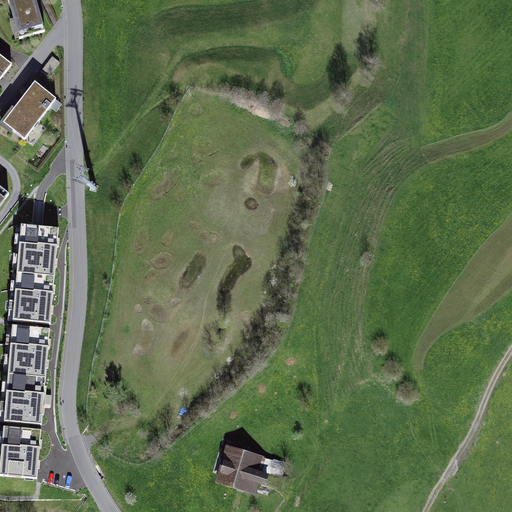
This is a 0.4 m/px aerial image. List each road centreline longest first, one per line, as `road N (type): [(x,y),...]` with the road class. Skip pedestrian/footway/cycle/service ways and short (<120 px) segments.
road 1 (residential): [(114,511),(75,450),(67,400),(82,288),(79,23)]
road 2 (track): [(511,353),(428,511)]
